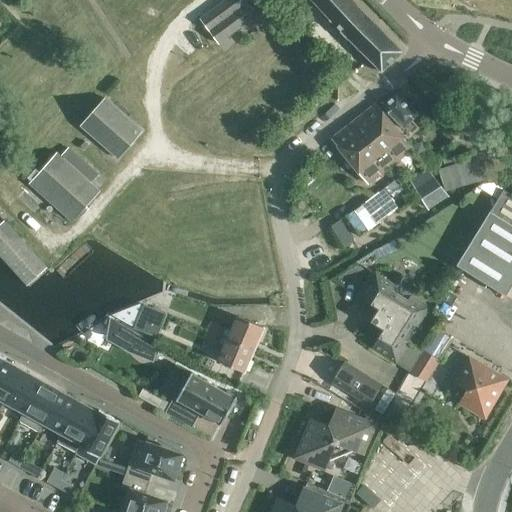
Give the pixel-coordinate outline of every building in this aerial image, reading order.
[(218,44),(263,10),(255,0),(225,0),(200,19),(218,44)] [(313,0),(332,20),(331,21),(349,39),(350,39),(382,70),(401,52),(361,11),(350,0),(313,0)] [(412,121),(418,115),(396,93),(382,107),(394,119),(390,123),(412,149),(413,149),(406,141),(411,136),(422,142),(426,134),(420,131),(419,133),(415,131),(419,128),(412,121)] [(142,132),(141,131),(104,98),(80,125),(118,159),(142,132)] [(412,149),(390,123),(375,105),(353,122),(390,167),(412,149)] [(485,133),(481,131),(485,123),(464,113),(457,129),(480,140),(485,133)] [(368,184),(390,167),(353,122),(332,138),(368,184)] [(485,133),(480,140),(484,143),(485,142),(511,157),(511,136),(493,126),(488,134),(485,133)] [(29,183),(72,221),(99,191),(91,184),(98,175),(67,148),(59,156),(56,153),(29,183)] [(476,158),(439,170),(446,192),(483,180),(476,158)] [(434,177),(415,189),(428,209),(448,196),(434,177)] [(348,210),(360,231),(400,209),(388,188),(348,210)] [(511,194),(503,189),(456,265),(505,296),(511,285),(511,194)] [(472,230),(480,217),(467,208),(458,222),(472,230)] [(345,245),(355,239),(343,218),(333,224),(345,245)] [(32,250),(6,220),(0,224),(0,250),(12,240),(28,259),(16,269),(28,283),(48,266),(33,249),(32,250)] [(410,369),(421,351),(422,349),(409,341),(429,307),(374,273),(360,297),(379,309),(371,322),(384,329),(373,347),(410,369)] [(135,327),(157,336),(166,314),(144,305),(135,327)] [(211,323),(207,331),(226,338),(253,349),(262,327),(236,316),(230,330),(211,323)] [(107,317),(103,323),(112,328),(110,338),(132,349),(131,350),(132,350),(133,348),(134,347),(134,346),(135,345),(136,345),(137,344),(138,344),(139,344),(141,344),(144,343),(147,341),(107,317)] [(207,331),(204,338),(223,346),(217,360),(243,372),(253,349),(226,338),(207,331)] [(421,351),(410,369),(426,379),(438,359),(422,349),(421,351)] [(465,390),(458,402),(485,418),(507,380),(467,356),(452,382),(465,390)] [(23,371),(4,360),(0,367),(0,410),(1,411),(5,402),(23,371)] [(379,383),(345,363),(333,383),(367,404),(379,383)] [(42,381),(23,371),(5,402),(24,413),(42,381)] [(174,397),(165,413),(192,427),(200,413),(220,424),(220,425),(221,426),(229,412),(237,398),(235,397),(235,398),(193,374),(193,373),(192,372),(177,399),(174,397)] [(42,381),(24,413),(20,421),(38,432),(43,423),(61,392),(42,381)] [(143,388),(138,397),(143,399),(153,405),(159,408),(164,399),(143,388)] [(61,392),(43,423),(62,434),(80,402),(61,392)] [(80,402),(62,434),(57,442),(76,453),(80,446),(99,412),(80,402)] [(330,428),(311,420),(296,457),(324,468),(327,459),(329,460),(353,450),(354,448),(363,452),(374,424),(337,409),(330,428)] [(80,446),(76,453),(96,464),(99,457),(119,421),(100,410),(99,412),(80,446)] [(182,455),(138,440),(130,462),(125,475),(149,483),(153,472),(173,479),(182,455)] [(13,453),(9,461),(19,466),(23,459),(13,453)] [(22,461),(19,466),(30,472),(34,465),(23,459),(22,461)] [(57,487),(61,480),(50,474),(46,481),(57,487)] [(126,489),(119,510),(114,508),(114,509),(122,511),(161,511),(165,502),(145,495),(149,483),(125,475),(121,488),(126,489)] [(61,480),(57,487),(68,493),(72,486),(61,480)] [(305,488),(297,507),(278,499),(273,511),(337,511),(342,503),(305,488)]
